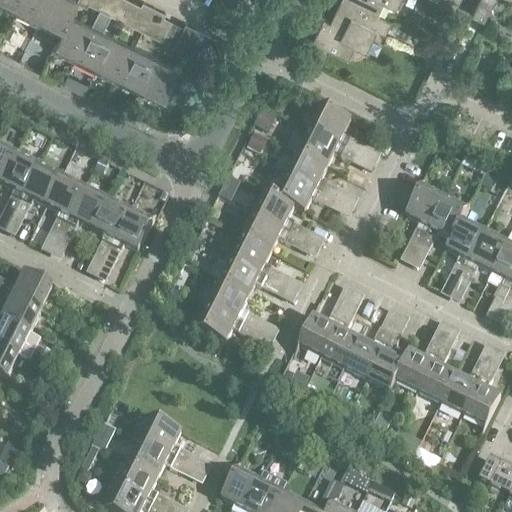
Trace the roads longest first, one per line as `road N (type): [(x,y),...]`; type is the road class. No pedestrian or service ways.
road 1 (residential): [(62,511),(51,484),(56,448),(195,174)]
road 2 (residential): [(0,76),(195,174)]
road 3 (residential): [(511,343),(349,261)]
road 4 (residential): [(411,129),(256,52)]
road 5 (residential): [(349,261),(411,129)]
road 6 (residential): [(195,174),(256,52)]
road 7 (residential): [(349,261),(324,266),(279,355)]
